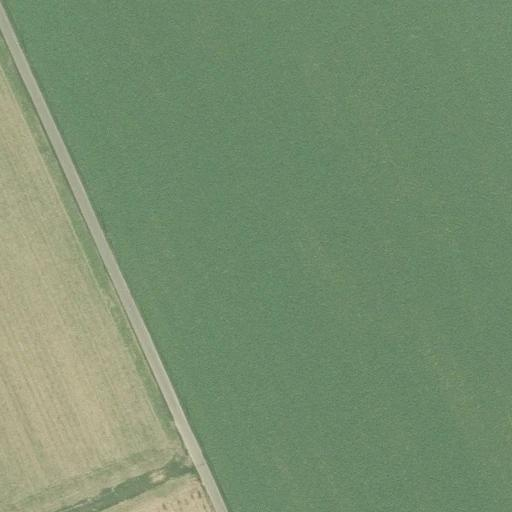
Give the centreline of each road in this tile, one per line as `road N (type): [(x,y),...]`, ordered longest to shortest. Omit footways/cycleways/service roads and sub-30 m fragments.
road 1 (unclassified): [(222,511),(0,19)]
road 2 (track): [(75,511),(199,461)]
